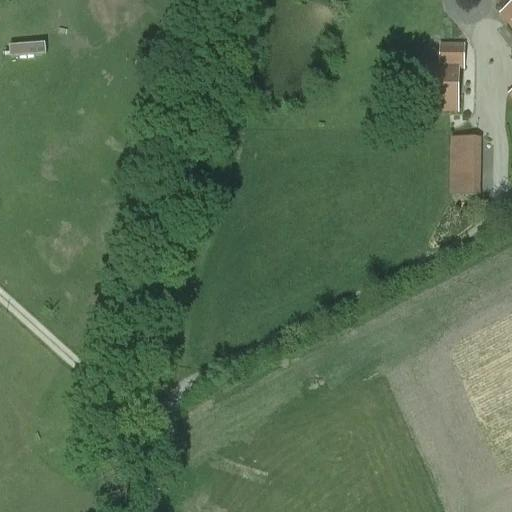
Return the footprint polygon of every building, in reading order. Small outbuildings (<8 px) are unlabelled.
[(511,6),(502,14),(511,26),(511,6)] [(463,47),(440,47),(440,66),(459,66),(459,68),(463,68),(463,47)] [(440,66),(418,66),(417,110),(458,111),(459,68),(459,66),(440,66)] [(34,76),(0,81),(0,87),(1,93),(35,87),(34,76)] [(474,139),(453,139),(452,146),(452,156),(473,156),(474,139)] [(473,156),(452,156),(451,198),(473,198),(473,156)]
